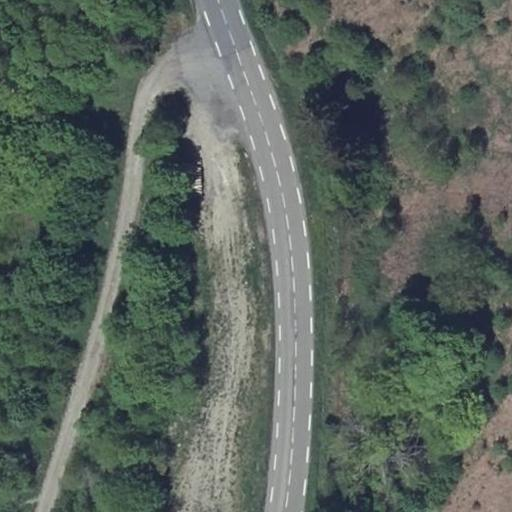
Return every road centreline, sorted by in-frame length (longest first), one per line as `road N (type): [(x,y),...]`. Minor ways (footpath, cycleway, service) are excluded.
road 1 (track): [(48,511),(97,302),(185,55),(238,53)]
road 2 (primary): [(218,0),(285,201),(293,276),(287,511)]
